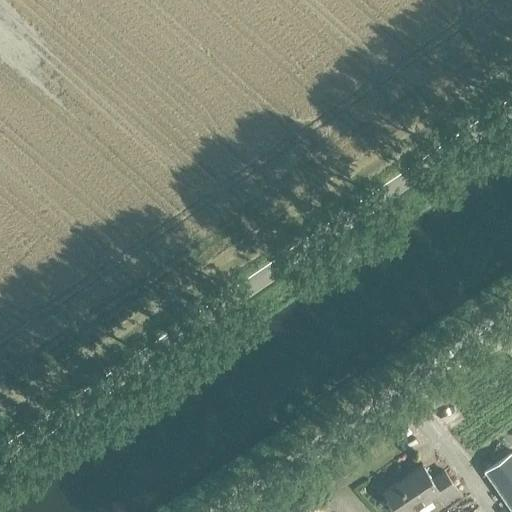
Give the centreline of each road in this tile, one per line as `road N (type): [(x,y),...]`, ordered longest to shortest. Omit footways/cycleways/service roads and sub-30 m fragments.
road 1 (unclassified): [(0,459),(511,109)]
road 2 (tertiary): [(228,511),(511,316)]
